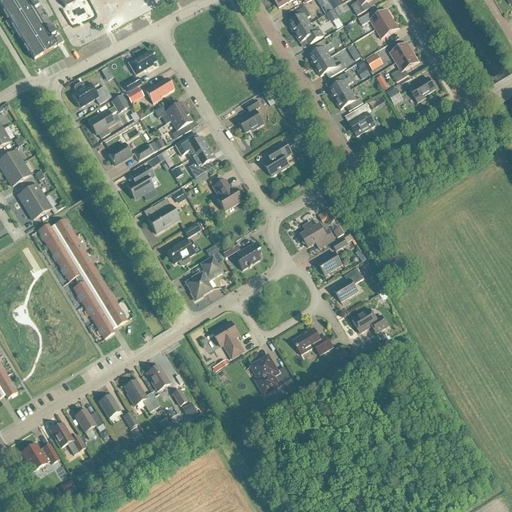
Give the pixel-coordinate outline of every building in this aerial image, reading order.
[(1,0),(4,4),(0,6),(0,7),(8,21),(6,22),(8,21),(16,34),(14,36),(15,36),(17,35),(25,48),(23,49),(23,50),(25,48),(34,63),(57,48),(51,38),(55,36),(50,28),(46,30),(34,11),(38,8),(33,0),(29,3),(27,0),(1,0)] [(56,0),(64,10),(65,9),(64,8),(74,3),(75,4),(79,1),(78,0),(79,0),(56,0)] [(272,0),(279,10),(295,0),(272,0)] [(321,10),(329,6),(325,0),(318,0),(316,1),(321,10)] [(367,5),(375,0),(355,0),(358,4),(351,8),(357,18),(370,10),(367,5)] [(290,17),(294,23),(288,26),(294,36),(310,26),(307,21),(310,19),(304,9),(290,17)] [(375,32),(393,22),(387,12),(382,15),(378,10),(358,22),(362,27),(370,23),(375,32)] [(339,21),(334,12),(326,17),(331,26),(339,21)] [(393,22),(375,32),(381,42),(398,31),(393,22)] [(313,31),(310,26),(294,36),(300,46),(305,42),(309,48),(324,39),(318,29),(313,31)] [(310,51),(314,56),(308,59),(314,69),(330,60),(327,55),(334,50),(331,46),(326,49),(323,43),(310,51)] [(407,46),(390,56),(396,65),(413,55),(407,46)] [(145,56),(128,66),(135,78),(152,68),(151,66),(155,64),(150,54),(146,57),(145,56)] [(352,58),(355,63),(360,60),(357,54),(352,58)] [(400,72),(399,72),(391,77),(396,85),(408,78),(405,73),(419,65),(413,55),(396,65),(400,72)] [(383,67),(377,57),(366,63),(372,73),(383,67)] [(336,69),(330,60),(314,69),(320,79),(326,76),(329,81),(346,70),(342,65),(336,69)] [(365,64),(357,68),(362,80),(370,76),(365,64)] [(107,69),(101,72),(108,83),(113,79),(107,69)] [(329,93),(335,102),(350,93),(347,88),(353,85),(350,80),(347,82),(343,76),(331,84),(334,89),(329,93)] [(137,80),(124,88),(128,94),(140,87),(137,80)] [(152,88),(144,93),(152,107),(160,102),(160,101),(173,93),(166,81),(153,89),(152,88)] [(435,92),(428,81),(409,92),(417,105),(425,101),(424,99),(435,92)] [(79,111),(95,101),(99,107),(110,100),(104,89),(94,95),(90,87),(84,90),(82,86),(80,85),(74,89),(74,91),(76,95),(72,98),(79,111)] [(143,98),(138,90),(126,97),(131,105),(143,98)] [(394,107),(403,102),(396,91),(388,96),(394,107)] [(350,93),(335,102),(341,112),(346,109),(349,114),(363,106),(360,100),(356,103),(350,93)] [(369,104),(373,110),(386,102),(382,96),(369,104)] [(107,113),(88,124),(96,137),(98,136),(100,141),(110,135),(107,130),(115,126),(110,118),(117,113),(118,116),(129,110),(121,98),(111,104),(114,109),(107,113)] [(238,124),(246,136),(256,130),(256,131),(264,127),(255,112),(260,109),(256,103),(246,109),(250,115),(248,117),(248,118),(238,124)] [(180,105),(170,111),(167,105),(153,114),(158,121),(161,119),(162,122),(167,119),(170,124),(186,115),(180,105)] [(2,109),(0,110),(3,113),(4,114),(9,111),(6,106),(2,109)] [(358,121),(349,126),(357,139),(375,128),(367,116),(371,113),(366,106),(354,114),(358,121)] [(170,124),(176,134),(171,137),(175,142),(190,133),(187,128),(192,124),(186,115),(170,124)] [(2,132),(0,133),(0,150),(10,144),(2,132)] [(186,141),(174,148),(181,159),(187,155),(190,161),(208,150),(201,140),(198,141),(196,137),(187,143),(186,141)] [(286,142),(288,147),(297,143),(295,137),(286,142)] [(285,145),(273,152),(277,160),(265,167),(272,179),(289,169),(284,161),(292,157),(285,145)] [(124,147),(107,157),(114,168),(131,158),(124,147)] [(134,156),(139,164),(153,155),(148,147),(134,156)] [(194,166),(188,170),(194,181),(206,174),(202,168),(214,161),(208,150),(190,161),(194,166)] [(0,169),(5,177),(23,166),(15,153),(0,162),(0,169)] [(23,166),(5,177),(12,189),(30,178),(23,166)] [(126,188),(135,202),(152,191),(147,182),(153,178),(147,168),(136,175),(139,180),(126,188)] [(177,169),(172,172),(176,179),(181,176),(177,169)] [(231,193),(225,183),(212,190),(218,200),(216,201),(224,214),(240,204),(233,191),(231,193)] [(25,210),(43,199),(36,187),(17,198),(25,210)] [(181,192),(173,196),(177,205),(185,201),(181,192)] [(51,212),(43,199),(25,210),(33,223),(51,212)] [(147,222),(156,237),(179,223),(166,202),(152,210),(156,216),(147,222)] [(318,215),(323,225),(336,218),(330,208),(318,215)] [(43,243),(50,254),(64,245),(75,239),(70,232),(71,231),(68,226),(67,226),(64,222),(54,228),(49,231),(47,227),(37,233),(40,238),(39,238),(43,244),(43,243)] [(319,251),(334,242),(328,233),(324,235),(319,227),(314,230),(311,224),(303,229),(306,235),(301,238),(308,250),(315,246),(319,251)] [(188,241),(199,234),(199,233),(195,227),(184,234),(188,241)] [(339,230),(332,234),(337,240),(343,237),(339,230)] [(346,238),(351,248),(355,246),(351,236),(346,238)] [(79,246),(75,239),(64,245),(50,254),(52,258),(55,264),(56,263),(60,271),(74,262),(85,256),(83,251),(80,246),(79,246)] [(344,241),(332,248),(336,254),(347,247),(344,241)] [(173,251),(167,255),(174,267),(178,264),(180,268),(183,269),(189,265),(190,263),(188,260),(194,256),(185,242),(173,249),(173,251)] [(238,252),(234,245),(221,254),(225,260),(238,252)] [(261,256),(255,245),(237,256),(241,263),(237,266),(242,273),(248,269),(249,270),(251,269),(250,268),(260,262),(257,258),(261,256)] [(342,267),(334,255),(317,265),(325,278),(342,267)] [(88,260),(85,256),(74,262),(60,271),(61,272),(60,272),(63,278),(64,277),(69,285),(74,281),(76,284),(85,279),(95,273),(91,265),(92,265),(88,259),(88,260)] [(192,281),(185,285),(191,296),(190,296),(195,303),(202,299),(201,298),(211,292),(207,285),(215,280),(222,276),(219,272),(212,260),(201,267),(207,276),(203,278),(202,276),(199,278),(198,277),(195,279),(193,281),(192,281)] [(369,265),(362,269),(368,279),(375,276),(369,265)] [(353,287),(363,281),(357,271),(344,279),(348,284),(334,293),(343,308),(341,304),(357,294),(353,287)] [(100,280),(95,273),(85,279),(76,284),(78,287),(73,291),(77,298),(76,299),(80,304),(81,304),(81,305),(95,296),(106,289),(103,285),(104,285),(101,279),(100,280)] [(108,294),(106,289),(95,296),(81,305),(86,312),(85,313),(88,318),(89,318),(91,321),(105,313),(116,306),(112,299),(109,293),(108,294)] [(121,314),(116,306),(105,313),(91,321),(98,332),(97,333),(101,338),(104,342),(114,336),(112,333),(115,331),(127,323),(124,319),(125,319),(121,313),(121,314)] [(372,329),(376,336),(388,329),(382,318),(376,322),(370,312),(352,322),(360,336),(372,329)] [(225,327),(225,328),(213,336),(221,349),(224,348),(232,361),(243,354),(235,341),(239,338),(231,325),(230,325),(228,325),(225,327)] [(320,358),(333,350),(326,338),(320,342),(313,331),(293,343),(301,357),(315,349),(320,358)] [(344,353),(338,357),(341,362),(347,358),(344,353)] [(277,374),(268,358),(251,369),(261,386),(273,379),(279,389),(291,382),(284,370),(277,374)] [(159,369),(146,376),(157,394),(169,387),(159,369)] [(0,377),(0,401),(4,399),(5,398),(7,401),(17,395),(14,391),(15,390),(12,385),(11,385),(5,375),(0,377)] [(135,383),(123,390),(130,401),(129,401),(134,409),(142,404),(149,415),(160,409),(151,395),(145,399),(135,383)] [(186,405),(179,393),(172,397),(179,409),(186,405)] [(120,414),(110,398),(98,405),(108,421),(120,414)] [(89,418),(86,413),(75,419),(84,435),(95,429),(96,431),(103,427),(95,414),(89,418)] [(130,431),(137,427),(130,415),(123,419),(130,431)] [(160,423),(165,431),(172,427),(166,419),(160,423)] [(63,427),(50,434),(60,451),(67,447),(73,458),(85,451),(77,438),(72,442),(63,427)] [(105,431),(99,435),(103,441),(109,437),(105,431)] [(35,447),(21,455),(33,474),(47,466),(46,466),(50,464),(52,467),(58,463),(49,447),(39,453),(35,447)] [(89,473),(96,468),(91,461),(84,465),(89,473)] [(66,498),(76,492),(70,482),(60,489),(66,498)]
